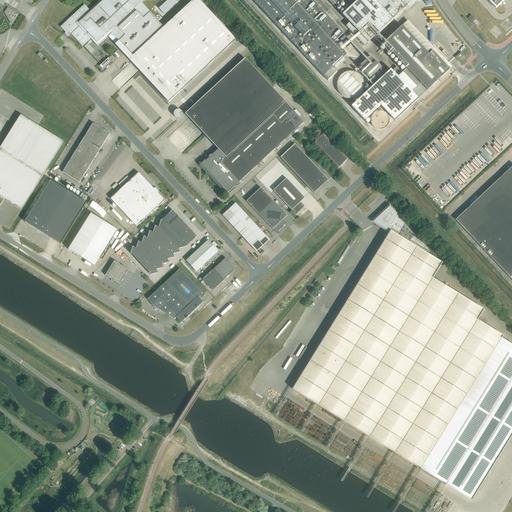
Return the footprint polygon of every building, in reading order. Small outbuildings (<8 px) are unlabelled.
[(84,5),(60,27),(65,32),(68,30),(71,34),(82,46),(90,39),(97,46),(108,36),(115,44),(115,45),(123,53),(127,58),(127,57),(127,56),(130,54),(132,56),(164,27),(150,12),(141,2),(143,0),(97,0),(99,2),(90,10),(84,5)] [(127,57),(127,58),(129,59),(168,102),(169,102),(181,90),(236,40),(199,0),(193,0),(164,27),(132,56),(130,54),(127,56),(127,57)] [(178,0),(169,0),(161,8),(167,14),(180,2),(178,0)] [(252,0),(324,76),(333,68),(346,55),(334,42),(343,34),(312,0),(252,0)] [(327,0),(335,8),(344,0),(327,0)] [(358,0),(342,15),(343,15),(346,18),(346,19),(350,22),(346,26),(364,46),(392,20),(413,0),(358,0)] [(488,0),(496,8),(504,0),(488,0)] [(8,8),(7,10),(6,11),(5,12),(11,24),(14,18),(15,19),(17,16),(13,13),(14,12),(8,8)] [(473,22),(476,25),(477,26),(479,23),(472,15),(468,19),(470,20),(471,21),(472,23),(473,22)] [(424,59),(397,31),(383,44),(401,63),(406,68),(402,73),(396,67),(393,70),(419,98),(427,90),(450,69),(432,51),(424,59)] [(88,43),(84,46),(91,54),(95,50),(89,44),(88,43)] [(460,58),(464,55),(461,52),(455,57),(458,61),(460,58)] [(358,67),(369,79),(381,68),(370,56),(358,67)] [(108,57),(99,66),(102,69),(111,61),(108,58),(108,57)] [(204,170),(205,169),(228,194),(228,193),(235,186),(235,187),(237,185),(237,184),(239,182),(304,122),(245,58),(185,114),(218,149),(212,155),(211,154),(208,156),(209,157),(206,161),(205,160),(200,165),(204,170)] [(125,83),(128,80),(126,77),(128,75),(125,72),(128,69),(126,68),(113,80),(116,84),(121,79),(125,83)] [(395,121),(419,98),(393,70),(391,68),(351,106),(364,120),(380,105),(395,121)] [(361,94),(362,92),(363,90),(364,87),(364,84),(364,82),(363,79),(362,77),(360,75),(358,73),(355,72),(352,71),(350,71),(347,72),(345,73),(342,74),(340,76),(339,78),(338,80),(337,83),(337,86),(337,88),(338,91),(340,93),(341,95),(343,97),(346,98),(349,99),(351,99),(354,98),(356,97),(359,96),(361,94)] [(186,104),(180,108),(184,113),(190,108),(186,104)] [(0,205),(4,199),(21,210),(63,142),(21,115),(0,148),(0,205)] [(97,135),(101,128),(93,123),(89,129),(97,135)] [(97,135),(106,140),(110,134),(101,128),(97,135)] [(97,135),(89,129),(85,135),(94,141),(97,135)] [(314,142),(339,168),(347,159),(323,134),(314,142)] [(94,141),(85,135),(82,142),(90,147),(94,141)] [(94,141),(102,146),(106,140),(97,135),(94,141)] [(90,147),(98,152),(102,146),(94,141),(90,147)] [(90,147),(82,142),(78,148),(86,153),(90,147)] [(328,180),(295,144),(280,157),(314,193),(328,180)] [(86,153),(94,158),(98,152),(90,147),(86,153)] [(86,153),(78,148),(74,154),(82,159),(86,153)] [(82,159),(91,164),(94,158),(86,153),(82,159)] [(82,159),(74,154),(70,160),(78,165),(82,159)] [(78,165),(87,170),(91,164),(82,159),(78,165)] [(78,165),(70,160),(66,166),(75,171),(78,165)] [(75,171),(83,176),(87,170),(78,165),(75,171)] [(62,172),(71,177),(75,171),(66,166),(62,172)] [(511,279),(511,166),(455,220),(511,279)] [(75,171),(71,177),(79,183),(83,176),(75,171)] [(139,172),(110,199),(137,227),(165,201),(139,172)] [(300,202),(305,198),(286,178),(273,191),(296,215),(305,206),(300,202)] [(86,202),(51,180),(25,222),(60,244),(86,202)] [(246,201),(258,214),(273,201),(261,187),(246,201)] [(90,207),(96,210),(100,204),(94,201),(90,207)] [(258,214),(273,229),(276,233),(285,225),(284,224),(285,224),(285,222),(284,222),(285,221),(283,219),(287,215),(273,201),(258,214)] [(222,215),(233,226),(246,214),(236,203),(222,215)] [(388,231),(388,229),(390,231),(387,237),(365,271),(330,328),(292,389),(420,469),(472,500),(511,434),(511,344),(501,338),(503,335),(477,320),(484,309),(433,278),(442,262),(426,252),(428,249),(430,251),(397,216),(398,214),(390,206),(389,207),(373,222),(388,231)] [(197,236),(172,210),(161,221),(159,227),(155,226),(153,232),(150,231),(148,237),(144,236),(142,243),(138,242),(136,248),(133,247),(131,253),(151,274),(157,273),(156,269),(163,268),(162,264),(168,263),(168,259),(174,257),(173,254),(180,252),(179,248),(185,247),(197,236)] [(68,249),(94,266),(117,230),(91,213),(68,249)] [(233,226),(243,237),(256,225),(246,214),(233,226)] [(269,239),(256,225),(243,237),(256,252),(269,239)] [(208,240),(186,261),(196,271),(219,251),(209,241),(208,240)] [(342,256),(343,257),(344,257),(350,247),(348,246),(342,256)] [(226,258),(213,269),(224,280),(235,270),(227,262),(228,261),(226,258)] [(129,270),(114,261),(105,275),(120,284),(129,270)] [(167,281),(194,310),(203,302),(200,299),(205,295),(180,268),(167,281)] [(224,280),(213,269),(202,280),(213,290),(221,282),(224,280)] [(194,310),(167,281),(147,299),(154,307),(174,319),(176,317),(181,323),(194,310)] [(411,491),(432,501),(435,496),(414,486),(411,491)]
